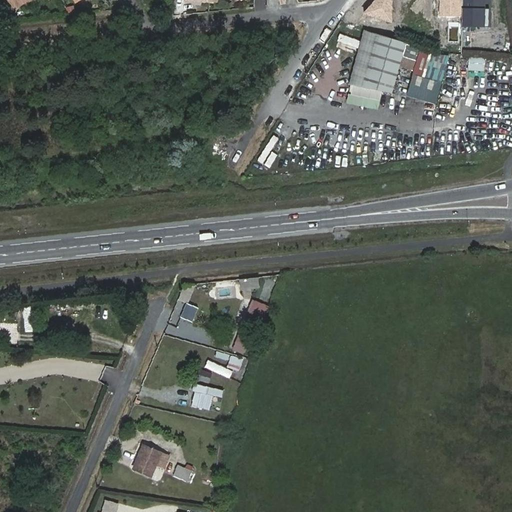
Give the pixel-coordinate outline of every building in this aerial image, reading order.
[(7,0),(13,8),(28,0),(7,0)] [(391,0),(374,0),(363,14),(392,23),(391,0)] [(440,0),(440,15),(462,16),(462,27),(492,28),(492,0),(440,0)] [(394,93),(407,43),(364,31),(350,84),(394,93)] [(459,68),(479,69),(480,57),(460,56),(459,68)] [(349,95),(347,105),(380,109),(381,99),(349,95)] [(435,151),(448,151),(448,137),(435,137),(435,151)] [(271,139),(257,167),(263,170),(276,142),(271,139)] [(188,302),(196,282),(185,283),(179,298),(188,302)] [(24,305),(24,331),(33,331),(33,305),(24,305)] [(244,353),(261,306),(250,305),(233,349),(244,353)] [(217,349),(215,356),(228,360),(230,353),(217,349)] [(229,363),(241,366),(243,357),(231,354),(229,363)] [(240,379),(242,370),(215,363),(213,372),(240,379)] [(203,368),(199,379),(209,382),(213,371),(203,368)] [(210,410),(214,395),(222,397),(224,388),(196,382),(191,405),(210,410)] [(162,452),(145,445),(135,468),(153,475),(162,452)] [(173,476),(189,482),(194,469),(177,463),(173,476)]
